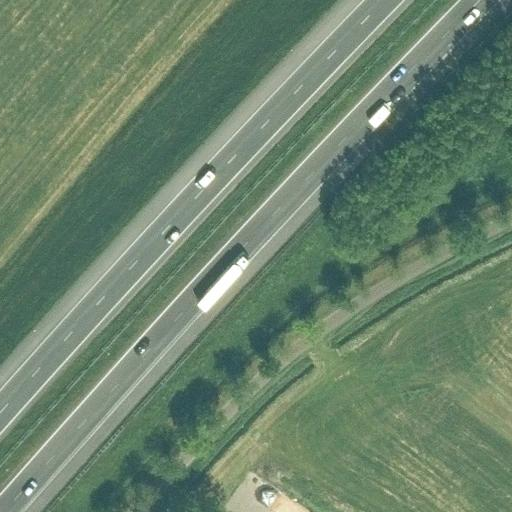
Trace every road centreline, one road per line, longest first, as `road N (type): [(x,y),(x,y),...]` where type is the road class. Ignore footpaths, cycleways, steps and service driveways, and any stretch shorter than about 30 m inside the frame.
road 1 (motorway): [(3,511),(278,207),(479,0)]
road 2 (motorway): [(383,0),(0,411)]
road 3 (unclassified): [(145,511),(323,330),(399,277),(511,217)]
